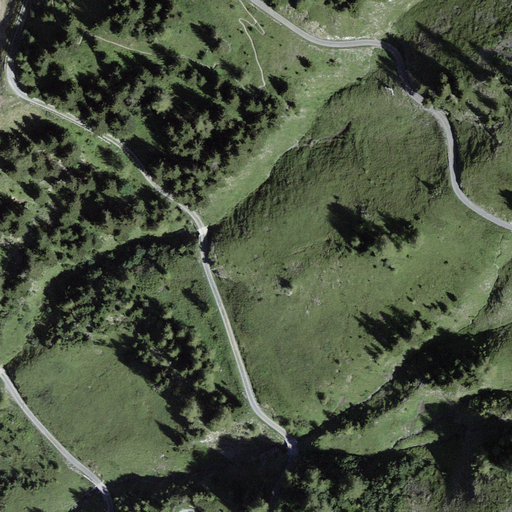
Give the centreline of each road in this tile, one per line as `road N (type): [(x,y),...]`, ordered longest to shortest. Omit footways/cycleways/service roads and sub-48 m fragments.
road 1 (track): [(274,511),(293,453),(289,439),(252,407),(210,277),(203,228),(151,183),(133,154),(18,93),(10,53),(29,0)]
road 2 (track): [(511,228),(460,193),(447,127),(414,97),(393,52),(311,41),(251,0)]
road 3 (track): [(0,374),(48,436),(93,475),(111,511)]
